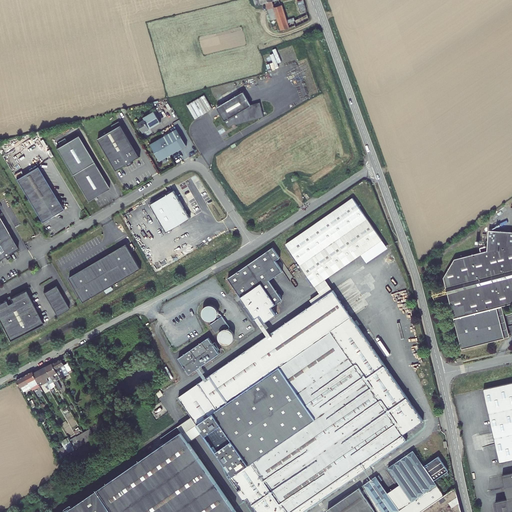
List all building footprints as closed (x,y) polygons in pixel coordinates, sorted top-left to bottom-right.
[(307,12),(300,15),(288,20),(287,17),(285,17),(278,0),(295,0),(299,11),(306,8),(302,0),(268,0),(266,1),(268,6),(274,5),(276,10),(278,16),(280,24),(282,28),(282,29),(294,24),(294,26),(309,18),(307,12)] [(278,16),(276,10),(270,12),(272,19),(278,16)] [(244,92),(217,108),(229,128),(235,124),(236,125),(264,117),(260,103),(251,105),(244,92)] [(145,120),(138,124),(143,133),(161,123),(154,112),(144,118),(145,120)] [(98,139),(116,171),(128,164),(129,166),(133,164),(132,162),(140,157),(119,121),(111,126),(114,129),(98,139)] [(150,145),(160,161),(187,146),(177,129),(150,145)] [(72,174),(94,161),(85,146),(63,159),(72,174)] [(38,162),(43,158),(40,154),(30,160),(35,166),(39,163),(38,162)] [(72,174),(88,201),(110,188),(94,161),(72,174)] [(15,179),(41,222),(63,209),(36,166),(15,179)] [(174,191),(150,204),(166,232),(190,219),(174,191)] [(373,250),(342,205),(285,244),(316,289),(327,282),(373,250)] [(18,248),(0,218),(0,258),(2,258),(1,255),(3,254),(6,259),(10,257),(8,254),(18,248)] [(443,279),(461,349),(504,338),(496,308),(511,303),(511,230),(511,233),(488,232),(486,252),(453,261),(443,279)] [(109,256),(70,278),(84,303),(105,292),(112,288),(142,271),(128,246),(109,256)] [(228,279),(258,322),(263,319),(266,324),(267,325),(279,317),(274,310),(285,302),(272,282),(284,274),(277,263),(281,260),(273,248),(228,279)] [(334,293),(327,282),(316,289),(320,295),(311,301),(314,306),(334,293)] [(44,293),(57,316),(69,309),(56,286),(44,293)] [(7,302),(6,300),(0,302),(0,321),(9,340),(33,329),(43,324),(26,290),(10,298),(11,300),(7,302)] [(424,422),(351,317),(334,293),(314,306),(273,335),(272,335),(269,337),(193,390),(179,400),(198,427),(204,436),(243,492),(249,501),(256,511),(306,511),(408,441),(404,435),(424,422)] [(216,332),(230,323),(217,303),(207,310),(214,322),(211,324),(216,332)] [(273,335),(267,325),(268,328),(264,331),(269,337),(272,335),(273,335)] [(240,342),(240,329),(226,329),(225,342),(240,342)] [(208,338),(179,358),(190,374),(219,354),(208,338)] [(62,360),(54,364),(57,370),(61,379),(70,374),(69,373),(73,371),(69,364),(65,365),(62,360)] [(47,368),(54,380),(55,382),(61,379),(57,370),(54,364),(47,368)] [(47,368),(41,371),(49,386),(52,384),(50,381),(54,380),(47,368)] [(34,374),(40,386),(40,387),(44,384),(46,387),(49,386),(41,371),(34,374)] [(33,372),(26,376),(34,389),(40,386),(34,374),(33,372)] [(26,376),(18,380),(25,394),(34,389),(26,376)] [(511,383),(484,390),(500,464),(511,461),(511,383)] [(190,445),(204,436),(198,427),(184,437),(190,445)] [(235,511),(197,455),(190,445),(184,437),(179,429),(162,441),(165,446),(149,457),(81,504),(69,511),(235,511)] [(90,431),(84,435),(88,443),(94,439),(90,431)] [(77,438),(81,446),(88,443),(84,435),(77,438)] [(69,441),(74,450),(81,446),(77,438),(77,437),(69,441)] [(68,454),(74,450),(69,441),(68,439),(62,442),(63,446),(68,454)] [(165,446),(162,441),(145,452),(149,457),(165,446)] [(68,454),(63,446),(57,449),(62,457),(68,454)] [(366,490),(370,497),(378,511),(462,511),(456,488),(445,496),(435,481),(444,474),(446,476),(449,473),(448,471),(450,470),(440,456),(424,466),(414,451),(389,468),(401,486),(389,494),(377,477),(364,486),(366,490)] [(498,511),(511,511),(511,474),(503,477),(508,501),(497,504),(498,511)] [(443,476),(439,479),(448,492),(453,489),(443,476)] [(363,492),(361,488),(329,510),(330,511),(376,511),(368,498),(363,492)] [(249,501),(243,492),(239,494),(245,503),(249,501)]
